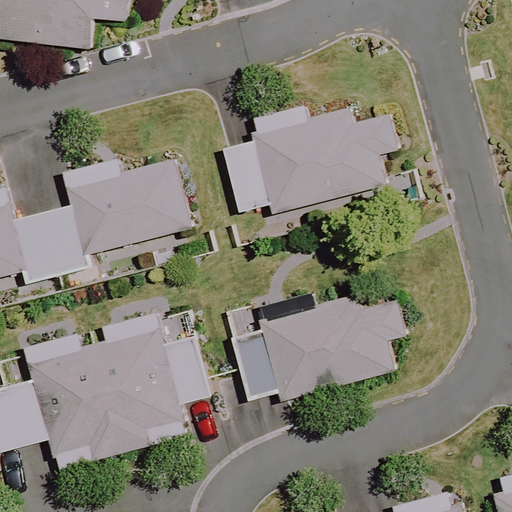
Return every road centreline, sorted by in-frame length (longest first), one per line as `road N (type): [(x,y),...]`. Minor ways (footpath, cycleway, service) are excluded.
road 1 (residential): [(421,0),(499,315),(492,359),(465,394),(409,424),(256,469),(235,483),(223,511)]
road 2 (residential): [(0,108),(267,43),(367,0)]
